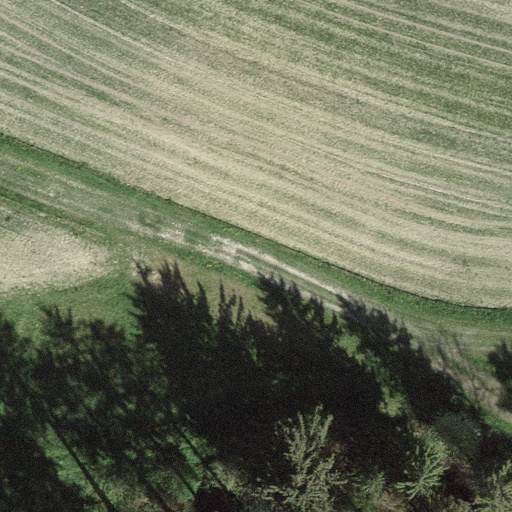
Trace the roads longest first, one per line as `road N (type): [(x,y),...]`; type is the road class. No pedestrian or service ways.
road 1 (track): [(0,174),(385,335),(511,402)]
road 2 (track): [(385,335),(511,343)]
